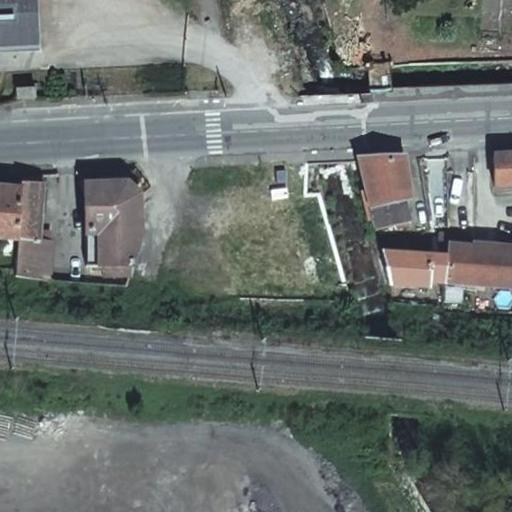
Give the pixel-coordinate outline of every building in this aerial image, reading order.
[(0,0),(0,48),(38,47),(35,0),(0,0)] [(511,155),(490,156),(491,186),(511,184),(511,155)] [(399,161),(354,162),(374,231),(408,223),(403,204),(409,202),(399,161)] [(17,269),(17,275),(51,277),(52,235),(38,235),(41,181),(47,181),(46,173),(18,177),(18,192),(17,269)] [(135,231),(136,190),(124,178),(81,179),(84,260),(130,258),(135,231)] [(425,280),(440,281),(441,234),(433,234),(434,257),(380,250),(389,284),(425,287),(425,280)] [(440,281),(511,287),(511,250),(460,246),(460,236),(441,234),(440,281)]
